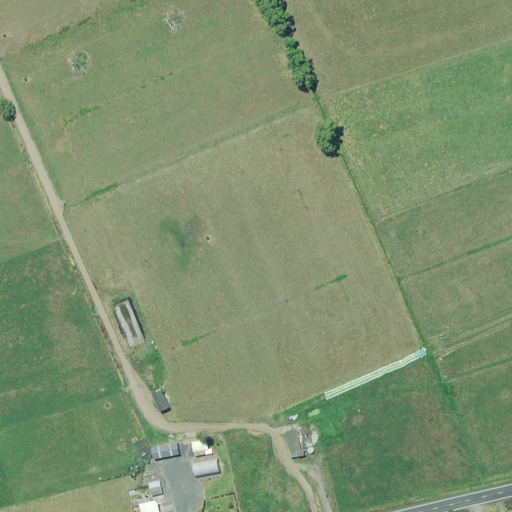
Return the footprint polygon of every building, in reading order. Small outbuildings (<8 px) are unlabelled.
[(171,408),(164,391),(155,394),(162,412),(171,408)] [(301,447),(298,430),(287,433),(292,458),(306,455),(304,446),(301,447)] [(206,450),(205,440),(194,442),(196,456),(214,453),(213,449),(206,450)] [(182,454),(180,443),(153,448),(155,459),(182,454)] [(316,452),(316,451),(316,449),(315,448),(314,447),(313,447),(312,446),(311,446),(310,447),(309,448),(308,449),(308,450),(308,451),(309,453),(309,454),(311,454),(312,454),(313,454),(314,454),(315,453),(316,452)] [(222,472),(220,459),(195,464),(197,476),(222,472)] [(163,494),(160,481),(150,483),(153,496),(163,494)] [(142,498),(143,504),(142,505),(143,511),(161,511),(159,501),(151,503),(149,497),(142,498)]
